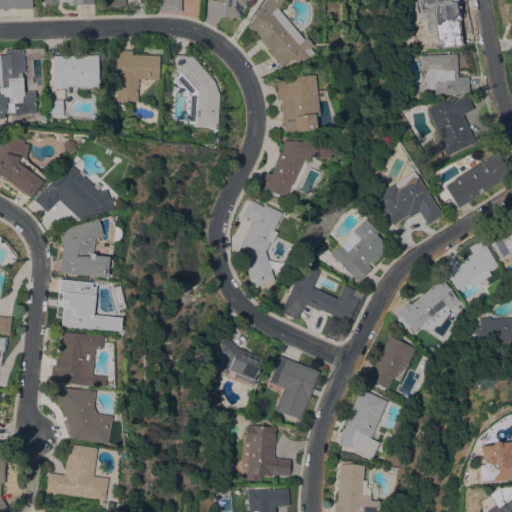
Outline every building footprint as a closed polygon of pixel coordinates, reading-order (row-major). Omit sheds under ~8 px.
[(0,8),(0,0),(30,0),(30,8),(13,8),(0,8)] [(179,0),(180,11),(158,11),(158,0),(179,0)] [(244,0),(243,5),(238,5),(237,17),(222,16),(222,0),(244,0)] [(301,38),(303,36),(311,45),(307,48),(310,52),(300,61),(298,59),(294,63),(290,58),(280,67),(267,51),(269,49),(255,32),(246,26),(262,0),(279,0),(275,7),(301,38)] [(448,0),(458,40),(443,43),(442,41),(441,42),(439,32),(435,33),(434,28),(431,28),(426,6),(425,6),(424,5),(420,6),(420,5),(416,6),(414,0),(448,0)] [(34,89),(35,113),(10,114),(9,113),(3,113),(3,118),(0,118),(0,54),(4,54),(4,50),(22,49),(25,89),(34,89)] [(158,55),(157,79),(137,78),(136,101),(116,100),(116,80),(114,80),(115,49),(131,50),(131,54),(158,55)] [(455,53),(457,77),(467,76),(468,92),(431,94),(431,91),(426,91),(425,70),(421,70),(420,55),(455,53)] [(216,126),(191,125),(191,123),(187,122),(189,93),(175,77),(178,74),(174,70),(175,54),(190,55),(213,81),(218,94),(216,126)] [(96,55),(97,80),(97,85),(84,86),(84,85),(66,85),(66,87),(52,87),(52,56),(96,55)] [(317,115),(313,116),(314,129),(294,131),(294,130),(282,131),(279,98),(276,98),(274,78),(312,74),(317,115)] [(411,100),(406,96),(410,91),(415,95),(411,100)] [(443,100),(444,101),(451,98),(453,98),(454,100),(461,97),(460,96),(465,94),(472,109),(461,114),(475,142),(446,156),(443,150),(438,152),(432,141),(440,137),(426,108),(443,100)] [(48,116),(47,100),(61,99),(62,115),(48,116)] [(0,181),(0,136),(1,133),(23,139),(21,145),(27,147),(29,159),(28,164),(34,167),(35,170),(35,171),(36,173),(35,176),(36,177),(37,176),(37,175),(40,174),(44,181),(40,183),(40,182),(26,200),(0,181)] [(289,185),(288,184),(283,196),(264,187),(264,188),(259,186),(265,171),(270,174),(277,158),(275,158),(279,151),(280,152),(281,150),(282,140),(300,141),(300,140),(322,141),(322,147),(328,148),(327,158),(303,157),(289,185)] [(494,151),(509,175),(458,207),(444,185),(454,179),(453,178),(494,151)] [(104,189),(106,197),(109,197),(111,202),(108,203),(110,209),(77,219),(57,199),(45,212),(32,199),(62,169),(63,170),(68,164),(97,191),(104,189)] [(373,194),(392,184),(412,170),(416,176),(416,175),(438,209),(439,209),(442,214),(426,224),(418,211),(408,217),(407,214),(392,224),(377,202),(373,194)] [(435,176),(440,184),(432,188),(428,181),(435,176)] [(252,220),(241,215),(249,199),(261,205),(262,203),(281,212),(267,238),(270,239),(264,251),(273,280),(255,285),(252,277),(250,277),(240,244),(252,220)] [(90,253),(92,253),(92,254),(92,255),(106,256),(104,277),(58,272),(59,255),(60,255),(61,247),(62,228),(95,218),(100,235),(92,237),(90,253)] [(377,231),(375,234),(386,245),(367,265),(370,268),(357,281),(347,271),(347,272),(343,268),(344,267),(337,260),(336,261),(329,254),(352,231),(351,231),(364,218),(377,231)] [(511,255),(511,254),(501,260),(488,238),(511,223),(511,255)] [(497,265),(488,271),(490,275),(472,286),(470,281),(457,289),(442,264),(453,257),(456,262),(485,245),(497,265)] [(15,259),(4,265),(3,261),(4,259),(5,256),(6,255),(9,252),(15,259)] [(336,298),(342,285),(354,290),(351,296),(357,299),(353,310),(352,309),(347,322),(304,302),(297,319),(280,311),(295,279),(296,279),(298,275),(300,276),(301,274),(314,280),(311,286),(336,298)] [(91,315),(118,318),(116,336),(56,330),(57,326),(60,295),(54,294),(56,278),(92,281),(91,284),(95,285),(94,295),(93,295),(91,315)] [(441,278),(459,301),(447,310),(449,313),(435,325),(433,324),(428,328),(425,325),(425,326),(423,323),(413,331),(405,321),(401,325),(396,319),(399,316),(395,312),(408,302),(409,304),(441,278)] [(0,315),(10,317),(8,334),(0,334),(0,315)] [(468,330),(468,326),(469,325),(478,324),(478,318),(489,316),(489,318),(511,317),(511,338),(483,342),(483,339),(475,340),(474,333),(468,333),(468,330)] [(89,374),(103,376),(102,387),(52,381),(52,380),(49,380),(50,365),(53,366),(54,357),(55,358),(57,340),(55,340),(55,331),(60,332),(60,331),(82,333),(101,335),(99,349),(92,348),(89,374)] [(400,382),(392,378),(386,389),(364,377),(371,362),(374,364),(388,335),(415,348),(410,358),(412,359),(400,382)] [(262,358),(256,372),(257,373),(251,387),(218,373),(225,357),(214,347),(225,336),(236,347),(262,358)] [(318,371),(299,419),(274,409),(282,387),(267,381),(277,355),(318,371)] [(110,416),(105,444),(68,437),(61,420),(65,419),(58,401),(51,401),(51,388),(71,388),(93,390),(91,406),(94,413),(110,416)] [(337,444),(341,427),(343,428),(359,388),(386,400),(370,438),(379,442),(372,458),(351,449),(351,447),(337,444)] [(243,433),(246,433),(246,424),(275,427),(272,458),(289,459),(288,475),(271,474),(271,475),(261,474),(260,479),(244,478),(245,469),(240,469),(243,433)] [(475,467),(474,467),(473,458),(477,457),(475,445),(486,444),(487,442),(489,441),(491,440),(494,442),(505,441),(505,444),(511,440),(511,477),(477,481),(475,467)] [(93,473),(108,476),(104,500),(45,491),(46,472),(62,474),(67,443),(97,448),(93,473)] [(338,464),(363,465),(362,480),(365,480),(365,487),(370,488),(369,495),(370,495),(370,500),(380,500),(379,511),(334,511),(334,501),(336,501),(338,464)] [(482,511),(492,504),(485,494),(495,487),(511,485),(511,511),(482,511)] [(288,505),(272,507),(272,511),(247,511),(246,497),(246,491),(269,488),(269,489),(287,488),(288,505)]
